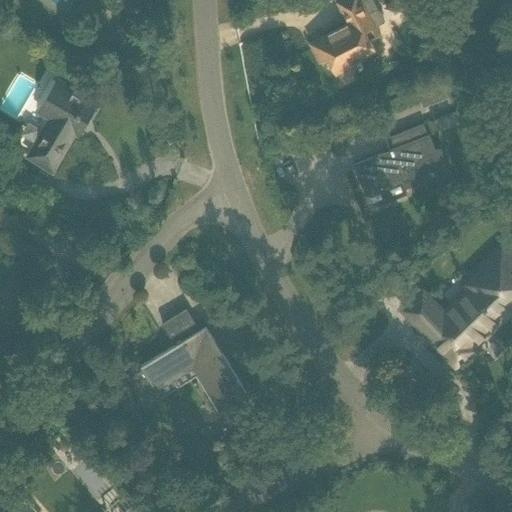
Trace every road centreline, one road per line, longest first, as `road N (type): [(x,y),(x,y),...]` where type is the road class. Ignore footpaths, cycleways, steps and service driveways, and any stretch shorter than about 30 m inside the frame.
road 1 (residential): [(0,413),(215,130)]
road 2 (residential): [(391,419),(257,232),(215,130)]
road 3 (residential): [(173,511),(265,463),(391,419)]
road 4 (residential): [(511,479),(452,459),(391,419)]
road 5 (residential): [(215,130),(195,0)]
